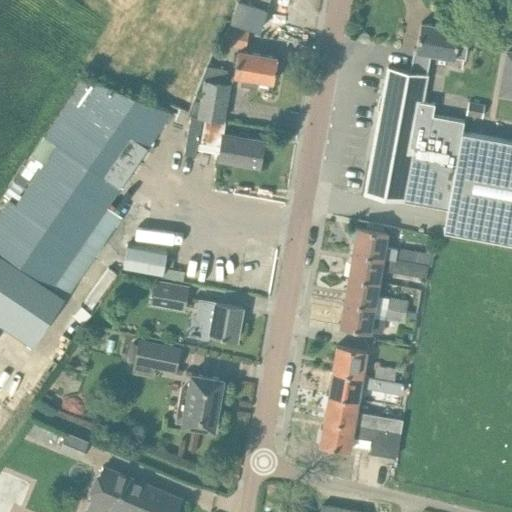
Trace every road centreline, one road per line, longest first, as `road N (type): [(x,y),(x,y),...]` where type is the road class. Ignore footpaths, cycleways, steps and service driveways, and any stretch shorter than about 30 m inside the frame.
road 1 (unclassified): [(255,462),(339,0)]
road 2 (residential): [(255,462),(471,511)]
